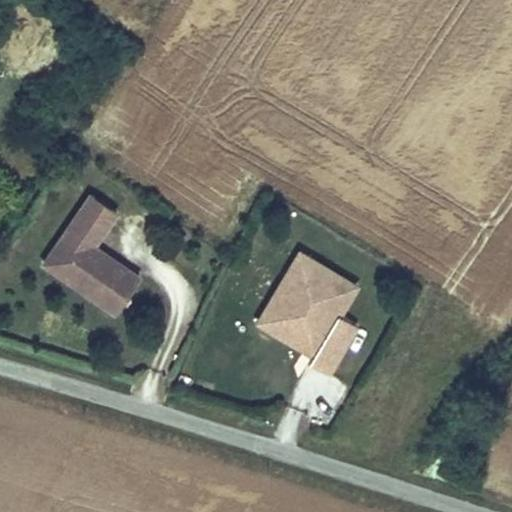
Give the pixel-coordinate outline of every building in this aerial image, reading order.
[(117,211),(91,193),(83,204),(109,223),(117,211)] [(83,204),(52,249),(59,253),(61,263),(56,270),(115,310),(140,274),(95,243),(109,223),(83,204)] [(52,249),(44,261),(56,270),(61,263),(59,253),(52,249)] [(339,313),(356,286),(301,252),(267,307),(321,340),(314,353),(309,360),(327,371),(356,324),(339,313)] [(321,340),(267,307),(259,320),(314,353),(321,340)] [(298,413),(281,413),(282,441),(299,441),(298,413)]
